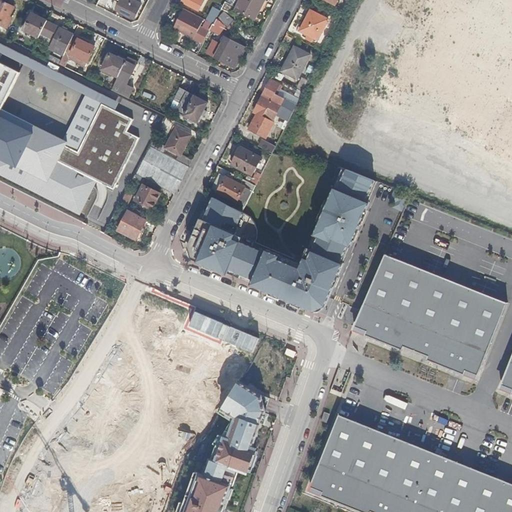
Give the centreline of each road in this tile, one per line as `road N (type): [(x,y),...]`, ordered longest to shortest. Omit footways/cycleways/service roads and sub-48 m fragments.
road 1 (residential): [(269,511),(326,346),(319,331),(157,260)]
road 2 (unknown): [(131,437),(49,404),(125,296),(194,335)]
road 3 (residential): [(242,89),(157,260)]
road 4 (unknown): [(131,437),(171,445),(222,361),(194,335)]
road 5 (residential): [(0,202),(137,263),(157,260)]
road 6 (residential): [(53,511),(128,370)]
road 7 (unknown): [(319,331),(376,187)]
